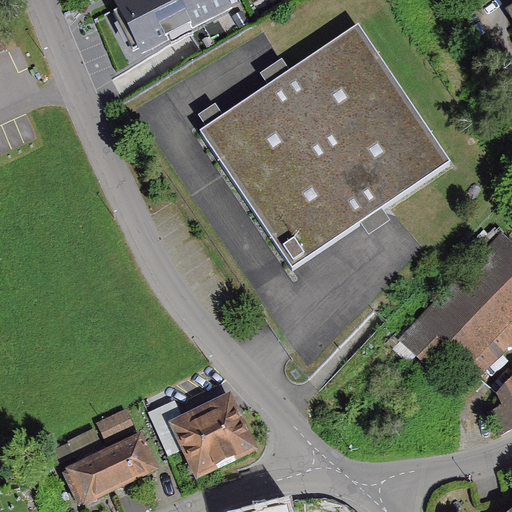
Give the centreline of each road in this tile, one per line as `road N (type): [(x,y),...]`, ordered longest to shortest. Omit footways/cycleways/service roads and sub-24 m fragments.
road 1 (residential): [(325,458),(182,310),(101,152),(43,0)]
road 2 (residential): [(511,447),(405,472),(368,495)]
road 3 (residential): [(325,458),(187,511)]
